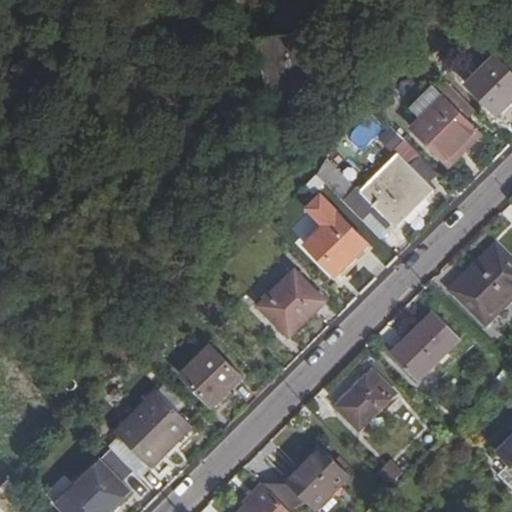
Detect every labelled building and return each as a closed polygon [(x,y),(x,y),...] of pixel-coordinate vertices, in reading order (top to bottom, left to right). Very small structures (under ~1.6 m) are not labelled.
[(315,33),(258,42),(267,96),(324,85),(315,33)] [(243,101),(233,48),(207,52),(217,105),(243,101)] [(511,105),(511,70),(499,57),(471,84),(502,116),(511,105)] [(414,109),(426,120),(446,99),(435,87),(414,109)] [(460,93),(450,103),(467,120),(477,111),(460,93)] [(450,103),(446,99),(426,120),(416,130),(447,160),(478,130),(467,120),(450,103)] [(294,101),(281,103),(285,124),(299,122),(294,101)] [(395,149),(408,134),(395,123),(382,138),(395,149)] [(483,135),(478,130),(447,160),(452,165),(483,135)] [(357,189),(326,161),(319,174),(365,222),(374,213),(386,225),(392,219),(398,225),(432,190),(401,158),(366,193),(360,187),(357,189)] [(371,243),(324,197),(313,209),(328,226),(308,244),(339,275),(371,243)] [(511,303),(511,258),(498,245),(454,289),(490,325),(511,303)] [(298,271),(262,306),(293,337),(328,301),(298,271)] [(463,337),(437,313),(396,354),(421,379),(463,337)] [(243,379),(214,349),(186,377),(215,407),(243,379)] [(392,399),(369,377),(341,406),(363,428),(392,399)] [(160,394),(117,435),(153,470),(167,456),(164,454),(176,443),(178,445),(196,428),(160,394)] [(511,442),(502,451),(511,461),(501,472),(511,482),(511,442)] [(337,459),(323,446),(290,479),(312,501),(318,507),(318,506),(346,478),(351,473),(348,470),(337,459)] [(112,511),(134,491),(129,486),(125,482),(135,472),(113,450),(60,505),(67,511),(112,511)] [(342,455),(337,459),(348,470),(352,465),(342,455)] [(393,484),(407,469),(394,457),(380,472),(393,484)] [(349,481),(346,478),(318,506),(322,509),(331,509),(344,496),(349,481)] [(290,479),(263,481),(266,484),(291,509),(312,501),(290,479)] [(294,511),(291,509),(266,484),(247,504),(249,506),(243,511),(294,511)]
